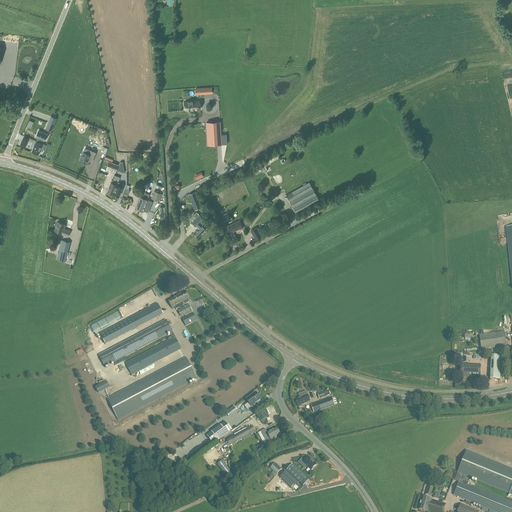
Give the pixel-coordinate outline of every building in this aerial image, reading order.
[(199,100),(185,101),(185,103),(184,103),(184,108),(185,108),(185,110),(200,109),(199,100)] [(29,112),(41,118),(43,114),(31,108),(29,112)] [(52,131),(57,118),(51,116),(46,128),(52,131)] [(221,144),(220,127),(220,121),(207,122),(207,128),(208,145),(221,144)] [(45,141),(47,134),(39,131),(36,137),(38,138),(37,141),(32,151),(39,154),(41,148),(45,150),(47,146),(47,145),(41,143),(42,140),(45,141)] [(92,162),(96,152),(90,150),(88,153),(83,151),(80,160),(87,164),(88,160),(92,162)] [(270,163),(273,161),(272,160),(279,157),(277,153),(267,158),(270,163)] [(109,162),(107,166),(110,167),(117,170),(119,165),(113,162),(113,163),(110,162),(109,162)] [(119,196),(124,185),(112,180),(107,192),(113,194),(114,194),(118,196),(119,196)] [(297,214),(320,201),(310,183),(287,195),(297,214)] [(144,198),(146,192),(138,190),(136,195),(139,197),(135,207),(139,209),(144,198)] [(159,201),(162,194),(154,191),(151,198),(159,201)] [(149,212),(153,201),(148,199),(150,194),(146,192),(144,198),(139,209),(143,210),(144,210),(149,212)] [(201,207),(195,192),(190,194),(196,209),(201,207)] [(205,222),(202,225),(200,223),(204,219),(199,215),(193,223),(197,227),(198,226),(199,228),(194,233),(198,237),(206,229),(204,227),(207,225),(205,222)] [(220,225),(233,220),(230,215),(218,220),(220,225)] [(233,234),(233,233),(233,232),(243,227),(240,221),(225,228),(228,234),(229,233),(230,235),(231,236),(230,237),(231,238),(226,240),(229,246),(238,242),(235,236),(235,237),(234,235),(233,234)] [(64,229),(65,224),(58,222),(55,231),(63,234),(62,235),(68,237),(70,232),(64,229)] [(250,231),(255,240),(261,236),(257,227),(250,231)] [(65,261),(71,242),(62,240),(57,258),(65,261)] [(190,302),(189,300),(190,300),(186,292),(168,300),(172,308),(175,307),(176,310),(179,308),(180,309),(184,307),(182,303),(184,302),(186,304),(190,302)] [(204,296),(196,299),(199,305),(206,302),(204,296)] [(136,329),(163,315),(157,304),(131,318),(136,329)] [(193,312),(189,305),(184,307),(180,309),(183,317),(193,312)] [(186,327),(197,321),(193,313),(182,319),(186,327)] [(117,342),(107,316),(101,319),(111,344),(117,342)] [(166,320),(99,356),(105,368),(170,334),(172,339),(175,337),(166,320)] [(495,321),(496,323),(491,324),(492,329),(500,328),(499,320),(495,321)] [(119,321),(114,323),(118,335),(122,333),(119,321)] [(100,349),(106,347),(96,322),(89,325),(100,349)] [(471,339),(471,331),(465,332),(465,335),(463,335),(463,339),(471,339)] [(481,350),(506,346),(504,331),(479,335),(481,350)] [(182,349),(175,337),(172,339),(125,363),(132,376),(182,349)] [(491,356),(490,379),(500,379),(500,376),(505,376),(506,356),(501,356),(501,357),(491,356)] [(119,421),(197,379),(186,358),(108,400),(119,421)] [(480,378),(480,365),(460,364),(459,377),(467,378),(467,377),(480,378)] [(110,374),(78,388),(80,393),(92,388),(95,395),(108,389),(104,382),(101,384),(100,382),(111,377),(110,374)] [(319,399),(330,395),(329,391),(318,395),(319,399)] [(300,398),(295,400),(297,407),(298,406),(299,407),(301,407),(302,406),(301,405),(305,404),(305,403),(310,402),(306,392),(298,394),(300,398)] [(251,407),(255,405),(254,404),(260,400),(256,393),(246,400),(251,407)] [(332,398),(311,405),(314,413),(337,405),(334,397),(332,398)] [(263,424),(267,421),(265,419),(268,417),(263,409),(255,414),(260,422),(261,421),(263,424)] [(215,443),(234,429),(228,421),(209,435),(215,443)] [(226,440),(229,446),(255,432),(252,426),(226,440)] [(260,432),(266,443),(280,435),(280,434),(279,432),(277,428),(267,433),(265,430),(260,432)] [(511,469),(467,451),(454,481),(458,482),(462,484),(463,482),(467,483),(466,485),(468,486),(470,479),(511,496),(511,469)] [(309,457),(303,463),(311,471),(317,465),(309,457)] [(217,465),(226,477),(232,472),(223,461),(217,465)] [(276,463),(271,469),(277,475),(282,469),(276,463)] [(293,464),(286,471),(303,486),(309,480),(293,464)] [(286,471),(280,478),(291,488),(297,482),(286,471)] [(458,482),(453,496),(494,511),(511,511),(511,504),(468,486),(466,485),(467,483),(463,482),(462,484),(458,482)] [(428,485),(425,495),(431,497),(433,487),(428,485)] [(422,497),(418,510),(425,511),(442,511),(445,504),(422,497)]
